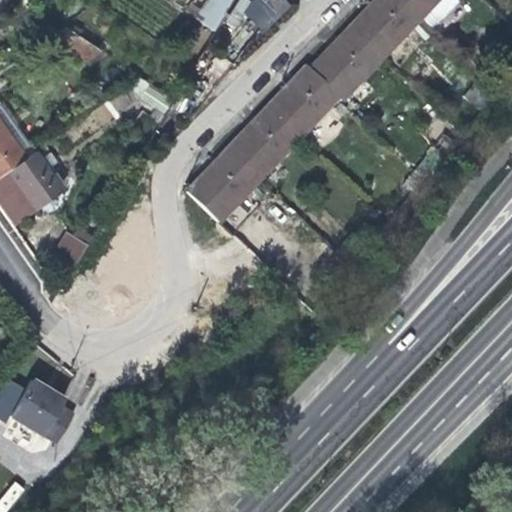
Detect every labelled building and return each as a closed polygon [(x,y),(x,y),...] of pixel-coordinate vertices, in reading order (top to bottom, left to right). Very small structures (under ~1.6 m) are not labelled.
[(330,52),(307,76),(303,72),(281,95),(245,133),(219,160),(196,184),(183,197),(215,227),(334,101),(339,105),(439,0),(379,0),(368,12),(330,52)] [(214,36),(235,1),(233,0),(212,0),(196,24),(214,36)] [(247,0),(239,10),(265,33),(291,4),(286,0),(251,0),(251,1),(249,0),(247,0)] [(63,30),(51,40),(83,63),(97,53),(63,30)] [(166,116),(173,104),(138,80),(127,88),(166,116)] [(0,115),(0,129),(22,162),(29,157),(0,115)] [(0,177),(3,176),(22,162),(0,129),(0,177)] [(0,177),(0,216),(8,227),(55,194),(39,171),(49,164),(39,150),(29,157),(22,162),(3,176),(0,177)] [(64,240),(52,260),(72,272),(84,252),(64,240)] [(35,392),(9,376),(0,390),(0,419),(20,432),(22,430),(35,439),(52,411),(39,403),(43,397),(35,392)]
